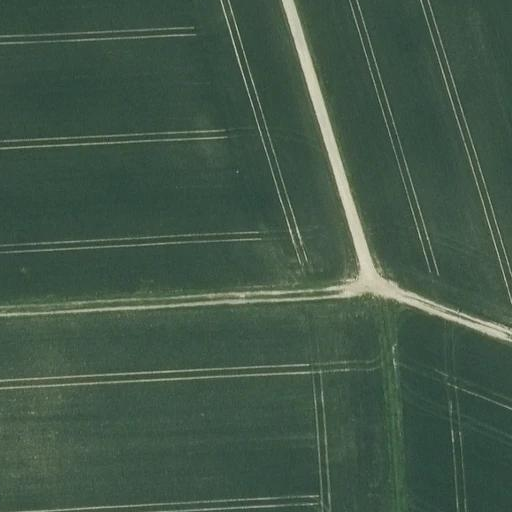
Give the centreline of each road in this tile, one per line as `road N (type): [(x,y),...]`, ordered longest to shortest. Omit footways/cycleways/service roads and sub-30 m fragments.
road 1 (track): [(402,511),(391,377),(371,289),(285,0)]
road 2 (track): [(511,349),(371,289),(0,307)]
